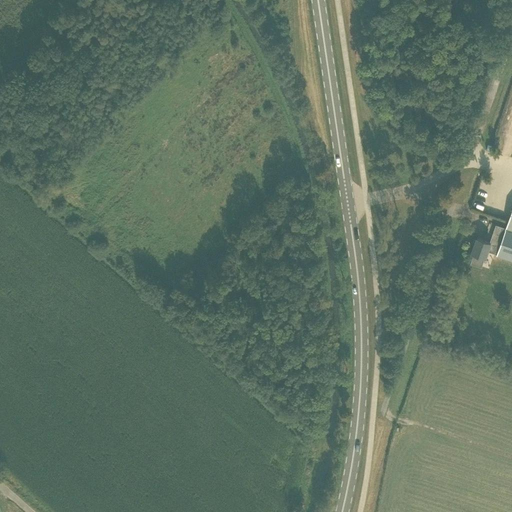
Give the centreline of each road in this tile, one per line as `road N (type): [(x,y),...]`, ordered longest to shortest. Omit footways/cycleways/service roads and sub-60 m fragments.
road 1 (secondary): [(317,0),(360,317),(340,511)]
road 2 (track): [(471,161),(511,45)]
